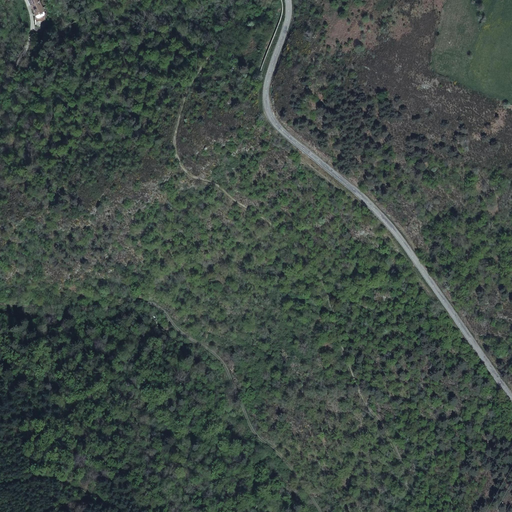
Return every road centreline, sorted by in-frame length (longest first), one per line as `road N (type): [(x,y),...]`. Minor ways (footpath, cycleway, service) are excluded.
road 1 (tertiary): [(288,0),(291,15),(264,105),(276,127),(363,197),(417,255),(511,396)]
road 2 (track): [(0,483),(49,474),(85,490),(43,511)]
